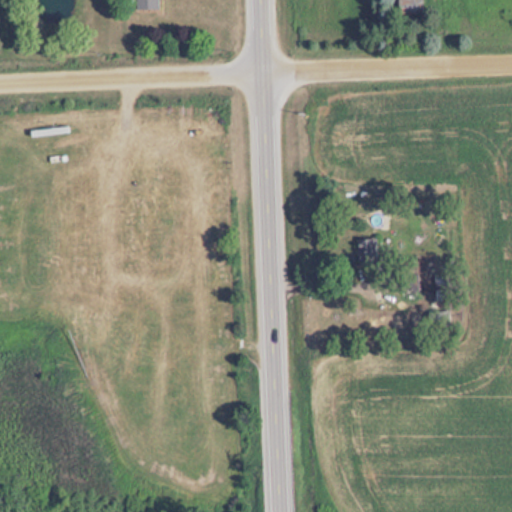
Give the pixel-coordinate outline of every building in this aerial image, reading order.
[(134,0),(134,10),(160,10),(159,0),(134,0)] [(397,0),(397,14),(422,14),(421,0),(397,0)] [(357,264),(378,264),(378,237),(357,237),(357,264)] [(419,273),(400,273),(400,290),(419,290),(419,273)] [(429,316),(435,329),(451,322),(445,309),(429,316)]
